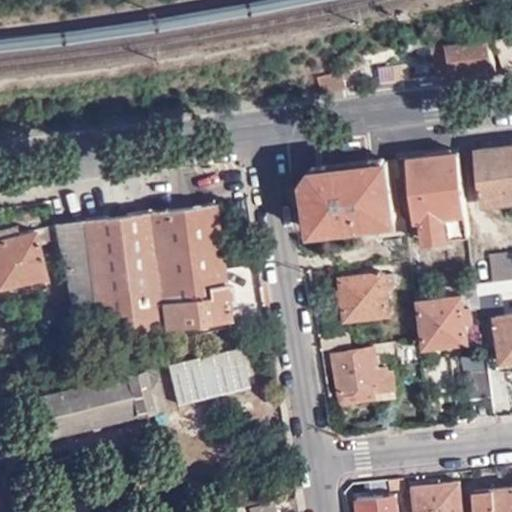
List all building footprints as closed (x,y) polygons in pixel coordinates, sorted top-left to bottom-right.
[(511,34),(500,37),(510,68),(511,67),(511,34)] [(438,44),(444,76),(503,68),(493,38),(438,44)] [(324,76),(325,92),(356,88),(354,69),(324,76)] [(511,145),(481,149),(489,204),(511,201),(511,145)] [(464,151),(416,158),(423,220),(429,220),(431,234),(472,229),(464,151)] [(403,160),(393,162),(394,178),(405,177),(403,160)] [(385,231),(412,228),(410,213),(399,214),(394,178),(393,162),(320,171),(312,178),(308,183),(315,227),(382,218),(385,231)] [(217,202),(152,208),(161,278),(225,269),(217,202)] [(152,208),(86,216),(99,329),(167,322),(161,278),(152,208)] [(99,329),(86,216),(57,220),(68,308),(87,305),(90,330),(99,329)] [(4,236),(2,231),(0,231),(0,286),(48,276),(36,229),(4,236)] [(494,249),(496,276),(511,274),(508,247),(494,249)] [(161,278),(167,322),(230,315),(225,269),(161,278)] [(388,272),(387,270),(343,275),(346,317),(390,312),(389,283),(398,283),(397,271),(388,272)] [(481,277),(482,288),(511,285),(511,273),(511,274),(496,276),(481,277)] [(481,277),(463,279),(464,292),(423,297),(430,343),(477,338),(474,304),(484,304),(482,288),(481,277)] [(505,357),(511,356),(511,310),(506,311),(508,337),(503,337),(505,357)] [(169,342),(167,329),(152,330),(153,346),(169,342)] [(332,331),(333,347),(355,344),(354,330),(332,331)] [(119,354),(138,350),(137,332),(116,333),(119,354)] [(112,334),(100,336),(103,358),(114,355),(112,334)] [(103,358),(100,336),(95,337),(97,360),(103,358)] [(399,348),(398,339),(378,341),(379,345),(336,352),(343,391),(376,386),(377,396),(400,393),(395,368),(391,367),(392,365),(384,366),(382,353),(392,351),(391,349),(399,348)] [(212,393),(240,386),(232,348),(169,362),(178,401),(212,393)] [(496,392),(492,363),(473,364),(475,394),(496,392)] [(32,397),(41,435),(163,405),(153,367),(32,397)] [(244,400),(240,386),(212,393),(216,407),(244,400)] [(347,400),(377,396),(376,386),(343,391),(344,398),(347,400)] [(59,472),(61,511),(90,511),(88,471),(59,472)] [(405,474),(392,475),(392,483),(406,482),(405,474)] [(443,475),(411,478),(412,483),(416,483),(419,511),(463,511),(459,478),(442,480),(443,475)] [(511,511),(511,482),(473,487),(475,511),(511,511)] [(362,511),(401,511),(399,490),(361,494),(362,511)] [(251,511),(282,511),(278,500),(250,508),(251,511)]
